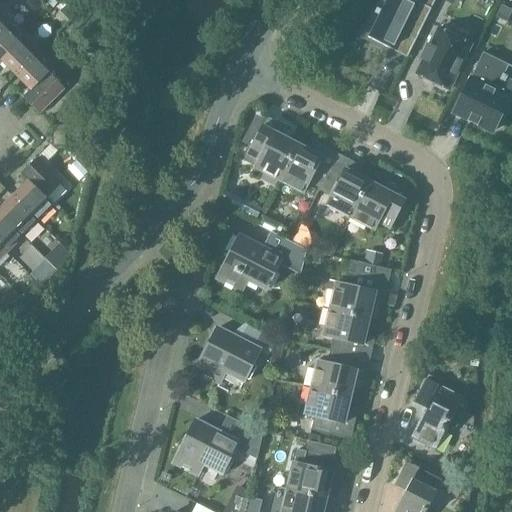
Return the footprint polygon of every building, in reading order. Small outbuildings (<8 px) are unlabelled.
[(383,0),(366,37),(409,57),(436,0),(383,0)] [(0,30),(10,20),(0,9),(0,30)] [(0,30),(0,60),(0,61),(26,35),(10,20),(0,30)] [(423,61),(416,76),(448,91),(471,45),(438,29),(430,47),(428,45),(421,60),(423,61)] [(0,61),(16,76),(41,51),(26,35),(0,61)] [(459,100),(499,120),(511,93),(511,66),(509,65),(511,58),(511,52),(489,41),(459,100)] [(16,76),(30,91),(31,91),(49,73),(49,74),(56,66),(41,51),(16,76)] [(31,91),(30,91),(23,98),(39,114),(64,89),(49,74),(49,73),(31,91)] [(8,84),(1,76),(0,77),(0,89),(1,91),(8,84)] [(255,168),(280,180),(298,146),(282,138),(288,128),(267,117),(248,154),(259,160),(255,168)] [(63,137),(63,126),(53,126),(52,136),(63,137)] [(63,147),(63,137),(52,136),(52,147),(63,147)] [(313,154),(298,146),(280,180),(304,193),(308,186),(319,191),(338,155),(318,144),(313,154)] [(326,205),(350,217),(368,183),(353,175),(358,165),(338,155),(319,191),(330,197),(326,205)] [(20,175),(28,182),(46,200),(47,199),(62,184),(37,159),(20,175)] [(368,183),(350,217),(375,230),(379,223),(390,229),(409,192),(388,181),(383,191),(368,183)] [(28,182),(13,197),(38,222),(54,207),(47,199),(46,200),(28,182)] [(13,197),(0,209),(0,214),(23,238),(38,222),(13,197)] [(0,214),(0,245),(7,253),(23,238),(0,214)] [(239,236),(217,279),(241,291),(247,280),(266,290),(282,258),(239,236)] [(288,269),(300,276),(306,250),(284,239),(278,250),(293,258),(288,269)] [(337,282),(330,310),(368,319),(372,302),(383,305),(388,281),(348,272),(345,284),(337,282)] [(27,303),(13,289),(0,301),(0,307),(11,318),(27,303)] [(329,351),(369,361),(375,338),(364,335),(368,319),(330,310),(324,337),(332,339),(329,351)] [(244,382),(260,350),(217,329),(195,371),(219,384),(225,372),(244,382)] [(284,343),(262,331),(256,342),(271,350),(266,361),(278,368),(284,343)] [(318,361),(311,389),(349,398),(353,381),(364,383),(369,361),(329,351),(326,363),(318,361)] [(408,437),(435,451),(462,398),(426,380),(414,403),(423,408),(408,437)] [(349,398),(311,389),(305,416),(313,418),(310,430),(351,440),(356,416),(345,414),(349,398)] [(235,449),(244,453),(256,460),(262,435),(227,416),(220,430),(240,440),(235,449)] [(173,463),(197,476),(203,464),(222,474),(235,449),(238,443),(195,421),(173,463)] [(340,485),(345,462),(305,452),(302,465),(294,463),(287,490),(325,499),(329,482),(340,485)] [(392,511),(425,511),(442,481),(406,463),(394,486),(403,491),(392,511)] [(322,511),(325,499),(287,490),(282,511),(322,511)]
